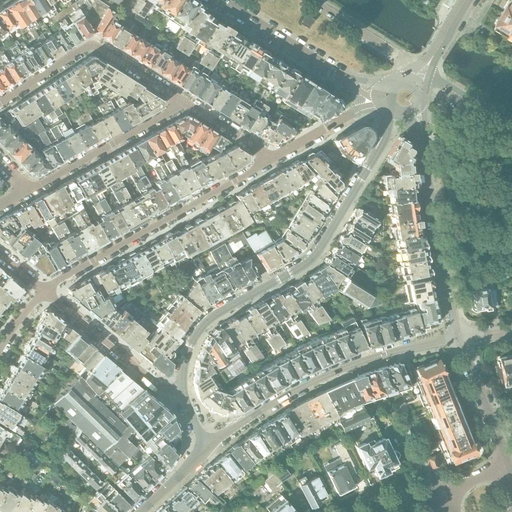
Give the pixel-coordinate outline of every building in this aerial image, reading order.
[(32,18),(38,14),(31,4),(28,0),(16,0),(15,1),(38,36),(42,34),(38,29),(35,25),(36,24),(32,18)] [(28,0),(31,4),(38,14),(43,11),(54,27),(58,24),(57,22),(46,4),(42,0),(28,0)] [(50,3),(53,1),(52,0),(42,0),(46,4),(57,22),(65,17),(61,11),(57,14),(50,3)] [(64,9),(61,11),(65,17),(67,15),(72,12),(64,0),(52,0),(53,1),(54,0),(58,0),(60,2),(59,2),(61,4),(64,9)] [(75,10),(80,7),(76,1),(74,2),(72,4),(68,0),(64,0),(72,12),(75,10)] [(89,6),(85,0),(77,0),(76,1),(80,7),(75,10),(90,33),(92,32),(107,7),(108,6),(98,0),(94,0),(91,4),(89,6)] [(111,0),(111,1),(108,6),(107,7),(111,10),(112,9),(113,9),(116,4),(118,5),(120,0),(111,0)] [(132,21),(136,14),(144,0),(137,0),(134,4),(130,11),(128,16),(133,19),(132,20),(132,21)] [(156,10),(161,0),(144,0),(136,14),(142,18),(149,7),(155,10),(156,10)] [(169,18),(179,0),(161,0),(156,10),(169,18)] [(179,27),(180,28),(194,4),(195,3),(190,0),(179,0),(169,18),(168,19),(166,18),(161,24),(163,26),(175,34),(179,27)] [(511,19),(511,0),(509,0),(509,1),(507,2),(506,5),(505,7),(501,13),(511,19)] [(4,8),(17,28),(18,28),(21,33),(27,30),(32,37),(27,41),(28,43),(38,37),(41,42),(42,42),(38,36),(15,1),(4,8)] [(189,37),(191,35),(205,14),(205,13),(201,10),(203,8),(195,3),(194,4),(180,28),(185,31),(180,39),(174,48),(180,51),(189,37)] [(92,32),(99,36),(114,12),(111,10),(107,7),(92,32)] [(0,20),(8,34),(17,28),(4,8),(0,10),(0,20)] [(90,33),(75,10),(72,12),(67,15),(82,38),(90,33)] [(99,36),(109,42),(120,25),(114,21),(118,16),(118,15),(124,18),(125,16),(120,13),(115,10),(114,12),(99,36)] [(511,19),(501,13),(498,19),(496,20),(495,23),(495,25),(494,26),(495,26),(493,30),(505,37),(506,39),(508,41),(510,42),(511,42),(511,41),(511,19)] [(191,35),(189,37),(180,51),(191,59),(192,59),(194,56),(190,53),(189,54),(188,53),(195,42),(201,46),(215,23),(216,21),(205,14),(191,35)] [(72,45),(82,38),(67,15),(65,17),(57,22),(61,29),(72,45)] [(109,42),(118,48),(129,31),(124,27),(128,21),(129,19),(125,16),(124,18),(120,25),(109,42)] [(308,28),(313,21),(305,16),(300,24),(308,28)] [(0,39),(8,34),(0,20),(0,39)] [(200,64),(203,67),(214,50),(228,28),(223,25),(222,28),(215,23),(201,46),(206,49),(199,59),(194,56),(192,59),(193,60),(200,64)] [(118,48),(128,55),(139,37),(134,34),(138,27),(133,25),(129,31),(118,48)] [(225,59),(238,38),(231,33),(232,31),(228,28),(214,50),(203,67),(209,70),(218,56),(224,60),(225,59)] [(72,45),(61,29),(52,35),(62,51),(72,45)] [(155,35),(144,29),(139,37),(128,55),(138,61),(155,35)] [(62,51),(52,35),(45,40),(44,39),(45,38),(42,34),(38,36),(42,42),(52,58),(62,51)] [(138,61),(148,67),(158,49),(153,46),(158,37),(155,35),(138,61)] [(228,66),(233,69),(248,45),(245,43),(245,42),(244,42),(245,41),(245,39),(241,37),(240,37),(239,38),(238,38),(225,59),(230,62),(228,66)] [(23,77),(33,70),(17,46),(14,42),(9,45),(12,49),(11,50),(15,56),(12,59),(23,77)] [(42,64),(52,58),(42,42),(41,42),(32,48),(42,64)] [(158,73),(169,56),(163,52),(168,45),(164,42),(159,50),(158,49),(148,67),(158,73)] [(33,70),(42,64),(32,48),(31,46),(27,49),(22,43),(17,46),(33,70)] [(246,73),(261,50),(260,48),(256,46),(254,46),(250,43),(248,45),(233,69),(239,73),(241,69),(246,73)] [(256,81),(270,58),(266,56),(267,54),(267,52),(263,50),(262,51),(261,50),(246,73),(245,75),(256,81)] [(23,77),(12,59),(8,62),(0,51),(0,62),(13,83),(23,77)] [(169,80),(180,62),(169,56),(158,73),(169,80)] [(95,71),(98,73),(104,63),(94,57),(90,57),(80,64),(87,75),(95,71)] [(264,104),(272,91),(286,68),(282,66),(282,65),(281,65),(282,64),(281,63),(281,62),(278,60),(278,61),(276,60),(275,61),(270,58),(248,94),(251,97),(252,97),(258,89),(256,87),(258,83),(269,90),(267,92),(265,90),(258,101),(262,103),(264,104)] [(169,80),(177,86),(193,60),(192,59),(191,59),(187,64),(181,60),(180,62),(169,80)] [(187,92),(200,72),(196,70),(200,64),(193,60),(177,86),(187,92)] [(0,83),(4,89),(13,83),(0,62),(0,83)] [(100,83),(103,85),(113,69),(104,63),(98,73),(93,79),(97,81),(92,84),(93,87),(95,89),(95,90),(100,87),(100,83)] [(92,95),(97,93),(95,90),(95,89),(93,87),(89,89),(86,83),(90,81),(87,75),(80,64),(69,71),(81,89),(85,97),(91,94),(92,95)] [(187,92),(197,98),(208,80),(205,77),(209,70),(203,67),(200,72),(187,92)] [(272,91),(282,98),(297,75),(296,75),(297,73),(297,71),(293,69),(291,70),(290,71),(290,70),(290,71),(286,68),(272,91)] [(108,93),(113,91),(123,75),(113,69),(103,85),(107,87),(97,92),(96,89),(95,90),(97,93),(100,98),(108,93)] [(77,92),(81,89),(69,71),(60,77),(72,95),(73,95),(74,96),(73,97),(79,107),(84,104),(77,92)] [(197,98),(207,104),(218,85),(214,83),(219,76),(213,72),(208,80),(197,98)] [(123,97),(126,94),(133,82),(123,75),(113,91),(108,93),(100,98),(102,103),(109,100),(113,98),(115,97),(119,95),(123,97)] [(294,109),(310,83),(304,79),(298,76),(298,75),(297,75),(282,98),(281,101),(294,109)] [(73,95),(72,95),(60,77),(49,84),(61,102),(66,99),(73,111),(78,108),(79,107),(73,97),(74,96),(73,95)] [(216,110),(228,91),(224,89),(228,82),(223,79),(218,85),(207,104),(216,110)] [(133,98),(136,95),(141,87),(133,82),(126,94),(133,98)] [(307,118),(309,114),(324,92),(324,91),(317,87),(317,88),(311,84),(311,83),(310,83),(294,109),(307,118)] [(57,105),(61,102),(49,84),(39,90),(51,109),(53,108),(54,109),(52,110),(58,120),(60,119),(64,117),(57,105)] [(216,110),(225,116),(237,98),(233,95),(237,88),(232,84),(228,91),(216,110)] [(140,102),(147,114),(161,106),(162,106),(162,99),(141,87),(136,95),(137,97),(140,102)] [(53,108),(51,109),(39,90),(29,97),(39,113),(41,115),(45,112),(53,123),(54,123),(58,120),(52,110),(54,109),(53,108)] [(235,122),(247,102),(248,102),(244,99),(246,96),(250,99),(251,97),(248,94),(241,90),(237,98),(225,116),(235,122)] [(314,117),(335,100),(335,99),(335,98),(330,95),(330,96),(324,92),(309,114),(314,117)] [(38,135),(44,132),(45,131),(35,116),(39,113),(29,97),(18,104),(38,135)] [(139,119),(132,106),(129,102),(125,104),(121,98),(117,100),(115,97),(113,98),(118,107),(128,125),(139,119)] [(335,100),(314,117),(317,122),(340,109),(340,108),(342,107),(343,104),(340,99),(337,98),(335,100)] [(235,122),(245,128),(262,103),(258,101),(256,99),(252,105),(247,102),(235,122)] [(118,131),(128,125),(118,107),(115,110),(109,100),(102,103),(118,131)] [(139,119),(147,114),(140,102),(132,106),(139,119)] [(108,136),(118,131),(102,103),(97,106),(103,116),(99,119),(108,136)] [(263,124),(266,118),(267,117),(263,114),(268,107),(264,104),(262,103),(245,128),(249,131),(250,131),(256,135),(263,124)] [(33,137),(38,135),(18,104),(10,109),(10,110),(14,117),(17,121),(20,126),(24,123),(33,137)] [(85,149),(97,142),(80,112),(78,108),(73,111),(73,112),(75,114),(73,116),(78,125),(73,129),(85,149)] [(108,136),(99,119),(98,117),(92,120),(85,109),(80,112),(97,142),(108,136)] [(0,131),(7,124),(14,117),(10,110),(3,114),(5,116),(1,121),(0,119),(0,131)] [(266,118),(263,124),(283,138),(285,139),(287,135),(290,137),(290,136),(292,136),(295,132),(294,129),(296,126),(297,125),(280,114),(274,124),(271,122),(266,118)] [(182,135),(186,138),(197,121),(188,116),(185,116),(184,116),(172,123),(180,136),(182,135)] [(72,156),(85,149),(73,129),(67,132),(60,119),(58,120),(54,123),(55,125),(72,156)] [(0,131),(0,145),(0,146),(20,126),(17,121),(10,127),(7,124),(0,131)] [(194,148),(207,128),(197,121),(186,138),(185,139),(191,143),(189,145),(194,148)] [(182,139),(180,136),(172,123),(163,128),(178,155),(181,154),(183,152),(180,147),(177,142),(180,140),(182,139)] [(281,141),(283,138),(263,124),(256,135),(259,137),(260,138),(272,145),(276,144),(279,140),(281,141)] [(72,156),(55,125),(49,129),(55,139),(50,142),(61,162),(72,156)] [(9,154),(23,140),(20,136),(24,132),(20,126),(0,146),(9,154)] [(341,154),(368,129),(368,128),(365,126),(363,126),(360,126),(358,127),(332,141),(333,142),(338,151),(339,151),(341,154)] [(178,155),(163,128),(154,133),(164,150),(168,147),(174,157),(178,155)] [(205,154),(210,146),(217,134),(207,128),(194,148),(205,154)] [(368,129),(341,154),(341,155),(344,157),(355,164),(369,139),(370,138),(370,135),(370,133),(370,130),(368,129)] [(61,162),(50,142),(44,132),(38,135),(45,147),(40,150),(44,156),(50,168),(61,162)] [(159,153),(164,150),(154,133),(144,139),(159,166),(164,163),(165,162),(164,163),(159,153)] [(217,134),(210,146),(218,151),(225,139),(217,134)] [(389,175),(413,173),(412,163),(411,162),(409,162),(412,157),(408,154),(410,149),(405,146),(408,142),(406,141),(407,140),(407,138),(403,135),(401,136),(400,138),(399,137),(386,158),(394,164),(395,174),(390,174),(389,175)] [(17,163),(38,142),(32,137),(29,139),(26,143),(23,140),(9,154),(17,163)] [(147,159),(153,169),(159,166),(144,139),(133,145),(142,162),(147,159)] [(17,163),(25,171),(36,160),(40,156),(36,153),(40,147),(38,143),(38,142),(17,163)] [(137,164),(142,162),(133,145),(123,151),(134,170),(134,172),(138,179),(144,176),(137,164)] [(223,152),(233,169),(247,161),(247,154),(247,153),(234,145),(223,152)] [(134,172),(134,170),(123,151),(113,157),(123,176),(127,182),(132,179),(133,181),(138,179),(134,172)] [(317,178),(329,166),(327,164),(330,161),(320,151),(319,151),(314,154),(311,153),(307,155),(307,156),(304,159),(304,160),(301,162),(317,178)] [(233,169),(223,152),(212,158),(222,175),(233,169)] [(329,166),(317,178),(334,195),(334,194),(334,193),(333,193),(335,190),(336,190),(339,189),(342,185),(341,182),(340,181),(337,176),(338,175),(333,170),(334,168),(334,169),(336,168),(339,165),(336,163),(339,159),(331,152),(327,155),(328,157),(334,162),(329,166)] [(181,154),(178,155),(174,157),(175,157),(180,166),(181,168),(176,171),(188,192),(190,193),(194,191),(194,188),(199,185),(186,161),(181,154)] [(222,175),(212,158),(210,155),(200,161),(209,179),(213,177),(215,179),(222,175)] [(50,168),(44,156),(42,158),(40,156),(36,160),(43,172),(50,168)] [(209,182),(209,179),(200,161),(198,159),(197,158),(195,156),(186,161),(199,185),(202,183),(204,185),(205,185),(209,183),(209,182)] [(114,181),(114,182),(119,190),(120,189),(124,186),(119,178),(123,176),(113,157),(103,162),(114,181)] [(36,176),(43,172),(36,160),(25,171),(30,175),(30,176),(36,176)] [(188,192),(176,171),(170,160),(165,162),(164,163),(159,166),(161,168),(165,166),(170,174),(165,177),(177,198),(179,199),(183,197),(184,194),(187,192),(188,192)] [(317,178),(301,162),(301,161),(300,162),(297,164),(296,162),(290,165),(300,182),(307,178),(312,183),(317,178)] [(114,182),(114,181),(103,162),(93,168),(103,187),(108,184),(112,193),(117,190),(118,190),(119,190),(114,182)] [(302,186),(290,165),(279,171),(291,192),(302,186)] [(173,200),(177,198),(165,177),(161,168),(159,166),(153,169),(159,180),(155,183),(158,187),(167,204),(168,205),(172,203),(173,200)] [(99,189),(103,187),(93,168),(83,173),(98,201),(103,199),(104,198),(99,189)] [(291,192),(279,171),(268,177),(280,198),(291,192)] [(98,201),(83,173),(73,179),(83,196),(84,198),(88,195),(92,204),(97,201),(98,201)] [(385,189),(415,186),(413,173),(389,175),(381,176),(382,178),(384,177),(385,189)] [(166,204),(167,204),(158,187),(153,190),(144,176),(138,179),(143,187),(140,189),(141,191),(144,189),(157,212),(164,208),(164,207),(165,204),(166,204)] [(268,205),(280,198),(268,177),(257,184),(268,205)] [(334,195),(317,178),(312,183),(317,188),(313,192),(329,202),(330,201),(332,201),(334,197),(334,195)] [(78,212),(83,210),(84,210),(78,199),(83,196),(73,179),(72,179),(62,185),(72,202),(78,212)] [(157,212),(144,189),(141,191),(140,189),(143,187),(138,179),(133,181),(133,182),(141,197),(136,200),(146,217),(157,212)] [(136,223),(146,217),(136,200),(132,202),(124,189),(129,187),(128,184),(124,186),(120,189),(119,190),(118,190),(117,190),(122,199),(123,200),(136,223)] [(271,209),(268,205),(257,184),(246,190),(258,211),(262,208),(264,212),(271,209)] [(72,202),(62,185),(51,191),(62,210),(68,207),(67,205),(72,202)] [(415,186),(385,189),(385,196),(390,196),(391,203),(413,201),(412,192),(415,192),(416,192),(415,186)] [(126,229),(136,223),(123,200),(122,199),(117,190),(112,193),(120,208),(116,211),(126,229)] [(258,211),(246,190),(235,196),(237,200),(238,200),(247,217),(258,211)] [(56,213),(62,210),(51,191),(41,197),(51,214),(55,212),(56,213)] [(328,204),(329,202),(313,192),(311,191),(305,201),(323,211),(324,210),(326,211),(329,206),(327,205),(328,204)] [(51,214),(41,197),(31,202),(40,220),(45,217),(51,228),(56,224),(51,214)] [(126,229),(116,211),(111,214),(103,199),(98,201),(97,201),(116,235),(126,229)] [(249,220),(247,217),(238,200),(237,200),(234,202),(232,201),(231,200),(226,203),(227,203),(227,206),(238,226),(249,220)] [(406,222),(416,221),(415,211),(416,210),(418,208),(417,200),(413,201),(391,203),(393,213),(388,213),(389,218),(394,218),(394,223),(405,221),(406,222)] [(106,240),(116,235),(97,201),(92,204),(91,205),(98,216),(93,218),(95,222),(106,240)] [(323,211),(305,201),(299,210),(318,221),(318,220),(319,220),(321,220),(323,217),(322,215),(322,214),(322,213),(323,211)] [(31,202),(20,208),(29,224),(32,228),(42,223),(40,220),(31,202)] [(227,232),(238,226),(227,206),(223,208),(221,207),(221,206),(216,209),(216,212),(227,232)] [(29,224),(20,208),(10,214),(17,227),(19,229),(23,226),(22,223),(23,222),(25,226),(29,224)] [(353,220),(374,233),(377,228),(378,224),(376,222),(377,219),(359,208),(358,209),(357,208),(355,209),(353,213),(354,215),(355,216),(354,216),(355,217),(353,220)] [(106,240),(95,222),(91,225),(83,210),(78,212),(76,213),(81,222),(82,224),(95,246),(106,240)] [(315,226),(318,221),(299,210),(294,219),(314,232),(316,228),(315,226)] [(227,232),(216,212),(212,214),(210,213),(210,212),(205,215),(205,218),(204,219),(216,238),(227,232)] [(95,246),(82,224),(81,222),(76,213),(71,216),(80,231),(75,234),(85,252),(92,248),(95,246)] [(10,231),(17,227),(10,214),(3,218),(10,231)] [(14,234),(10,231),(3,218),(0,219),(0,238),(6,244),(14,234)] [(205,245),(216,238),(204,219),(202,220),(199,219),(199,218),(194,221),(194,224),(194,225),(205,245)] [(314,232),(294,219),(288,229),(306,241),(308,242),(311,237),(309,236),(311,232),(311,233),(312,232),(314,232)] [(371,238),(374,233),(353,220),(350,224),(348,224),(346,224),(344,228),(345,230),(344,230),(346,231),(364,242),(367,236),(371,238)] [(396,232),(397,239),(423,234),(421,227),(419,225),(418,220),(416,221),(406,222),(405,221),(394,223),(395,227),(391,228),(392,232),(396,232)] [(75,258),(85,252),(75,234),(70,237),(62,221),(56,224),(61,233),(62,235),(75,258)] [(62,235),(61,233),(56,224),(51,228),(59,243),(55,245),(65,263),(75,258),(62,235)] [(205,245),(194,225),(191,226),(189,225),(188,224),(183,227),(184,228),(184,230),(195,250),(205,245)] [(6,244),(16,253),(32,234),(22,226),(19,229),(14,234),(6,244)] [(305,242),(306,241),(288,229),(281,239),(298,251),(299,250),(299,251),(299,250),(301,250),(304,248),(304,247),(304,245),(305,242)] [(195,250),(184,230),(180,232),(178,231),(177,230),(171,234),(183,255),(184,256),(195,250)] [(265,272),(283,262),(272,244),(264,230),(255,235),(254,233),(249,235),(246,230),(240,231),(247,245),(248,244),(254,254),(253,255),(263,272),(264,272),(265,271),(265,272)] [(243,248),(247,245),(240,231),(208,250),(229,289),(230,291),(242,284),(243,284),(258,276),(257,276),(263,272),(253,255),(237,264),(232,256),(230,257),(230,255),(243,248)] [(367,244),(364,242),(346,231),(345,231),(346,232),(343,235),(342,235),(340,236),(337,240),(338,242),(357,253),(361,247),(364,249),(367,244)] [(183,255),(171,234),(171,233),(169,233),(164,235),(164,237),(164,238),(161,240),(173,261),(183,255)] [(35,248),(40,243),(41,241),(32,234),(16,253),(25,260),(31,253),(35,248)] [(425,248),(423,234),(397,239),(396,239),(398,253),(425,248)] [(299,251),(298,251),(281,239),(272,244),(283,262),(290,258),(299,251)] [(173,261),(161,240),(157,242),(157,241),(155,241),(150,243),(150,245),(150,246),(162,267),(169,263),(171,266),(174,264),(173,261)] [(40,244),(51,263),(54,269),(65,263),(55,245),(53,242),(47,245),(45,241),(40,244)] [(361,255),(357,253),(338,242),(339,243),(337,247),(336,246),(333,247),(331,251),(331,253),(354,267),(357,261),(361,255)] [(51,263),(40,244),(40,243),(35,248),(37,249),(36,249),(38,252),(33,255),(31,253),(25,260),(42,274),(46,274),(51,271),(50,270),(49,270),(47,265),(51,263)] [(151,273),(162,267),(150,246),(146,248),(146,247),(144,247),(139,249),(140,249),(139,251),(151,273)] [(427,261),(425,248),(398,253),(401,266),(424,261),(427,261)] [(140,279),(151,273),(139,252),(136,254),(135,253),(133,253),(129,255),(128,257),(128,258),(140,279)] [(370,276),(354,267),(331,253),(332,254),(329,257),(329,258),(328,257),(328,258),(326,258),(324,261),(324,264),(325,264),(324,264),(345,278),(346,277),(350,272),(367,282),(370,276)] [(213,300),(218,298),(204,273),(205,273),(197,257),(192,260),(197,269),(198,268),(201,273),(198,274),(199,276),(193,280),(194,281),(188,288),(207,304),(213,301),(213,300)] [(130,285),(140,279),(128,258),(125,260),(125,259),(124,260),(122,259),(118,261),(117,264),(130,285)] [(403,280),(407,279),(428,274),(430,274),(429,269),(426,269),(424,261),(401,266),(403,280)] [(119,291),(130,285),(117,264),(114,266),(114,265),(114,266),(111,265),(107,267),(107,268),(106,270),(119,291)] [(316,270),(314,272),(330,295),(337,290),(364,307),(379,302),(378,299),(377,297),(346,277),(345,278),(324,264),(316,270)] [(230,291),(229,289),(217,266),(205,273),(204,273),(218,298),(223,295),(230,291)] [(0,288),(12,298),(14,300),(16,298),(19,298),(24,293),(24,292),(23,290),(9,277),(0,270),(0,288)] [(119,291),(106,270),(103,272),(102,270),(96,274),(103,287),(114,306),(121,302),(115,293),(119,291)] [(330,295),(314,272),(306,277),(321,298),(323,300),(330,295)] [(68,295),(76,302),(103,287),(96,274),(89,277),(68,289),(67,295),(68,295)] [(408,284),(429,280),(428,274),(407,279),(408,284)] [(317,301),(321,298),(306,277),(301,281),(298,283),(324,321),(329,319),(317,301)] [(415,302),(432,298),(431,296),(429,287),(431,287),(432,285),(431,281),(429,280),(408,284),(410,297),(400,300),(400,301),(397,301),(398,304),(400,303),(400,304),(411,302),(415,302)] [(324,321),(298,283),(292,287),(290,286),(284,289),(299,310),(300,312),(305,309),(316,324),(324,321)] [(207,304),(188,288),(183,284),(176,293),(177,294),(178,293),(198,311),(203,305),(207,304)] [(76,302),(95,318),(114,306),(103,287),(76,302)] [(12,298),(0,288),(0,304),(2,306),(3,307),(5,307),(12,298)] [(294,314),(299,310),(284,289),(277,293),(274,295),(301,335),(310,331),(308,328),(305,329),(298,319),(295,322),(293,318),(296,316),(294,314)] [(497,306),(494,290),(487,291),(486,289),(471,292),(468,292),(470,310),(484,308),(484,311),(490,310),(489,307),(497,306)] [(198,311),(178,293),(177,294),(174,297),(177,300),(172,305),(190,320),(195,314),(195,315),(198,311)] [(295,338),(301,335),(274,295),(262,301),(277,322),(277,323),(282,320),(284,322),(287,320),(290,325),(287,327),(294,336),(295,338)] [(408,313),(402,315),(410,335),(423,331),(422,328),(427,327),(426,324),(440,321),(439,316),(435,297),(432,298),(415,302),(417,309),(419,308),(420,311),(415,312),(413,308),(407,310),(408,313)] [(272,326),(277,322),(262,301),(251,308),(278,346),(284,343),(272,326)] [(106,327),(115,334),(129,317),(136,309),(130,303),(121,308),(119,311),(106,327)] [(190,320),(172,305),(167,312),(164,310),(161,314),(179,330),(182,332),(182,331),(185,327),(184,327),(190,320)] [(95,318),(106,327),(119,311),(114,307),(114,306),(95,318)] [(179,330),(161,314),(153,307),(151,309),(163,319),(160,322),(159,321),(155,326),(157,327),(175,342),(178,339),(177,338),(182,332),(179,330)] [(278,346),(251,308),(251,307),(239,314),(254,335),(255,336),(260,332),(262,335),(265,333),(268,337),(265,340),(272,349),(278,346)] [(120,339),(135,351),(144,340),(145,339),(142,336),(146,331),(144,329),(151,321),(136,309),(129,317),(134,322),(120,339)] [(361,317),(358,309),(351,312),(355,320),(361,317)] [(62,332),(66,326),(49,311),(44,311),(37,321),(39,322),(38,323),(57,335),(59,336),(62,332)] [(249,338),(254,335),(239,314),(233,318),(233,317),(229,320),(256,360),(262,356),(249,338)] [(410,335),(402,315),(396,317),(395,314),(389,316),(390,318),(390,319),(397,339),(410,335)] [(358,351),(365,348),(358,325),(356,326),(351,315),(338,321),(341,328),(351,353),(353,352),(358,350),(358,351)] [(115,334),(120,339),(134,322),(129,317),(115,334)] [(379,344),(392,340),(386,320),(386,319),(377,321),(377,318),(371,320),(379,344)] [(397,339),(390,319),(390,318),(386,319),(386,320),(392,340),(397,339)] [(256,360),(229,320),(228,320),(219,325),(218,327),(236,353),(241,349),(240,347),(243,345),(246,349),(243,352),(250,363),(256,360)] [(367,347),(379,344),(371,320),(360,323),(360,324),(358,325),(365,348),(367,347)] [(57,335),(38,323),(35,327),(35,328),(36,330),(34,333),(53,345),(53,344),(52,343),(57,335)] [(62,338),(69,342),(76,334),(67,326),(66,326),(62,332),(65,333),(62,338)] [(157,327),(145,341),(168,360),(172,355),(172,354),(172,352),(170,350),(176,343),(175,342),(157,327)] [(245,365),(236,353),(218,327),(217,329),(215,329),(210,334),(211,335),(210,336),(226,360),(223,361),(226,364),(217,370),(219,373),(218,373),(223,381),(243,367),(245,365)] [(351,353),(341,328),(329,333),(339,358),(344,356),(351,353)] [(53,345),(34,333),(35,334),(32,337),(30,338),(27,343),(46,355),(53,345)] [(339,358),(329,333),(317,338),(328,362),(329,362),(338,358),(339,358)] [(65,357),(68,359),(85,341),(76,334),(69,342),(62,349),(68,354),(65,357)] [(214,367),(215,367),(223,361),(226,360),(210,336),(209,336),(209,335),(201,347),(201,348),(211,363),(214,367)] [(328,362),(317,338),(306,343),(317,367),(322,365),(328,362)] [(144,340),(135,351),(162,374),(163,375),(165,375),(167,374),(168,373),(169,371),(170,362),(168,360),(145,341),(144,340)] [(75,360),(79,363),(93,348),(85,341),(68,359),(64,364),(68,368),(75,360)] [(46,355),(27,343),(23,349),(24,351),(22,354),(40,365),(46,355)] [(305,373),(317,367),(306,343),(294,349),(294,350),(305,373)] [(93,348),(79,363),(84,368),(98,352),(93,348)] [(194,369),(193,382),(211,369),(208,365),(211,363),(201,348),(196,359),(194,369)] [(298,376),(305,373),(294,350),(283,356),(295,378),(298,376)] [(129,452),(138,444),(141,440),(121,417),(118,414),(127,405),(126,403),(142,389),(132,381),(133,381),(131,380),(113,365),(107,359),(106,359),(98,352),(84,368),(79,374),(78,375),(51,403),(54,405),(58,410),(76,427),(88,438),(95,446),(103,453),(110,460),(116,466),(129,452)] [(43,368),(40,365),(22,354),(22,355),(21,355),(17,362),(18,363),(16,367),(36,379),(39,381),(46,370),(43,368)] [(284,384),(295,378),(283,356),(272,361),(284,384)] [(504,388),(511,386),(511,361),(511,358),(507,359),(507,357),(498,358),(499,362),(497,362),(498,368),(500,368),(502,378),(500,378),(500,379),(501,384),(503,384),(504,388)] [(424,395),(446,386),(445,383),(448,382),(445,376),(443,377),(441,373),(443,372),(438,360),(436,361),(436,359),(428,362),(429,364),(423,366),(423,365),(415,368),(416,369),(414,370),(424,395)] [(284,384),(272,361),(272,362),(259,369),(272,390),(282,385),(284,384)] [(386,367),(395,391),(407,387),(404,378),(410,376),(406,366),(406,365),(401,368),(399,364),(386,367)] [(30,390),(36,379),(16,367),(16,366),(15,367),(13,366),(10,371),(12,373),(9,377),(30,390)] [(55,374),(58,368),(54,366),(50,372),(55,374)] [(63,375),(68,369),(64,366),(59,371),(63,375)] [(197,399),(213,388),(219,384),(217,382),(215,384),(211,378),(218,373),(219,373),(217,370),(215,367),(214,367),(211,369),(193,382),(196,396),(197,399)] [(382,395),(395,391),(386,367),(385,367),(377,370),(373,371),(382,395)] [(271,391),(272,390),(259,369),(248,376),(261,397),(271,391)] [(382,395),(373,371),(370,372),(362,375),(370,399),(382,395)] [(359,402),(370,399),(362,375),(349,380),(359,402)] [(261,397),(248,376),(247,376),(237,383),(251,404),(257,400),(261,397)] [(25,397),(30,390),(9,377),(2,388),(22,401),(33,408),(36,404),(25,397)] [(359,402),(349,380),(346,381),(341,383),(339,384),(356,424),(366,419),(365,416),(359,402)] [(240,411),(251,404),(237,383),(226,390),(227,393),(239,411),(240,411)] [(332,387),(331,388),(348,428),(353,426),(356,424),(339,384),(337,385),(331,387),(332,387)] [(429,406),(451,397),(450,395),(452,394),(450,387),(447,388),(446,386),(424,395),(429,406)] [(22,401),(2,388),(0,391),(0,401),(16,412),(22,401)] [(239,411),(227,393),(213,388),(197,399),(202,404),(206,408),(222,414),(222,413),(232,414),(239,411)] [(348,428),(331,388),(323,391),(334,416),(335,416),(337,420),(336,421),(340,428),(341,431),(343,431),(343,430),(348,428)] [(143,390),(142,389),(126,403),(127,405),(118,414),(121,417),(131,409),(147,427),(155,420),(160,428),(143,442),(167,469),(177,453),(178,446),(179,445),(179,439),(179,438),(179,431),(178,430),(179,430),(178,428),(172,415),(168,411),(168,410),(143,389),(143,390)] [(325,421),(334,416),(323,391),(314,395),(313,396),(325,421)] [(325,421),(313,396),(303,401),(316,426),(325,421)] [(429,406),(433,418),(456,409),(455,406),(457,405),(454,399),(452,400),(451,397),(429,406)] [(0,423),(10,429),(21,436),(24,432),(16,427),(15,427),(12,425),(14,422),(18,425),(23,417),(24,417),(16,412),(0,401),(0,423)] [(316,426),(303,401),(293,407),(306,431),(316,426)] [(297,436),(306,431),(293,407),(283,412),(295,432),(297,436)] [(438,429),(460,420),(459,418),(462,417),(459,410),(457,411),(456,409),(433,418),(438,429)] [(291,435),(295,432),(283,412),(274,418),(273,418),(284,437),(290,433),(291,435)] [(348,428),(343,430),(343,431),(346,438),(350,436),(354,445),(360,458),(362,457),(364,457),(363,455),(368,452),(365,445),(382,437),(372,415),(365,416),(366,419),(356,424),(353,426),(348,428)] [(284,437),(273,418),(264,424),(276,443),(284,437)] [(438,429),(442,441),(465,432),(464,429),(466,428),(463,422),(461,423),(460,420),(438,429)] [(9,430),(10,429),(0,423),(0,442),(1,443),(3,445),(7,440),(15,445),(20,437),(9,430)] [(267,449),(276,443),(264,424),(263,425),(255,430),(255,431),(267,449)] [(80,446),(88,438),(76,427),(71,437),(73,437),(73,439),(80,446)] [(345,438),(341,431),(340,428),(335,430),(340,441),(345,438)] [(258,454),(267,449),(255,431),(245,437),(257,453),(258,454)] [(442,441),(447,452),(471,443),(470,441),(470,440),(471,440),(468,433),(466,434),(465,432),(442,441)] [(248,460),(257,453),(245,437),(236,444),(248,460)] [(363,455),(364,457),(362,457),(365,465),(363,466),(365,468),(366,467),(368,472),(372,470),(375,476),(377,475),(380,476),(383,474),(384,472),(389,470),(393,468),(396,467),(393,459),(396,457),(397,454),(396,451),(392,450),(389,452),(382,437),(365,445),(368,452),(363,455)] [(82,453),(85,456),(95,446),(88,438),(80,446),(85,450),(82,453)] [(141,440),(138,444),(141,447),(147,455),(163,473),(167,469),(143,442),(141,440)] [(353,483),(349,476),(355,473),(352,466),(353,466),(341,442),(333,446),(341,462),(342,463),(326,471),(336,492),(336,493),(347,488),(348,491),(355,488),(353,484),(353,483)] [(471,443),(447,452),(449,457),(447,458),(449,464),(453,462),(454,464),(461,460),(461,459),(466,457),(467,458),(474,455),(474,454),(475,453),(473,447),(471,443)] [(69,465),(76,458),(67,450),(70,447),(68,444),(61,457),(61,458),(65,461),(69,465)] [(132,455),(141,447),(138,444),(129,452),(132,455)] [(248,460),(236,444),(227,451),(240,467),(248,460)] [(91,456),(96,460),(103,453),(95,446),(85,456),(88,459),(91,456)] [(214,461),(230,480),(231,480),(240,473),(241,470),(237,466),(237,467),(225,452),(214,461)] [(97,467),(100,470),(110,460),(103,453),(96,460),(100,464),(97,467)] [(153,482),(163,473),(147,455),(137,464),(153,482)] [(439,467),(434,455),(426,458),(431,470),(439,467)] [(39,467),(42,461),(36,457),(32,462),(39,467)] [(85,466),(76,458),(69,465),(78,473),(85,466)] [(110,460),(100,470),(102,473),(105,470),(109,474),(110,473),(117,467),(116,466),(110,460)] [(270,468),(276,464),(274,460),(267,464),(270,468)] [(228,479),(230,480),(214,461),(196,477),(212,493),(228,479)] [(153,482),(137,464),(130,471),(128,470),(126,472),(125,472),(143,492),(149,486),(153,482)] [(94,475),(85,466),(78,473),(87,482),(94,475)] [(273,473),(281,482),(291,476),(283,466),(273,473)] [(35,481),(40,475),(36,472),(31,478),(35,481)] [(133,501),(143,492),(125,472),(114,483),(119,488),(133,501)] [(116,479),(110,473),(109,474),(107,476),(112,482),(113,482),(116,479)] [(281,482),(273,473),(263,482),(265,484),(263,485),(269,492),(271,490),(271,491),(281,482)] [(93,488),(95,490),(102,483),(94,475),(87,482),(93,488)] [(326,498),(322,490),(322,488),(325,486),(320,477),(318,478),(317,476),(306,481),(304,476),(297,480),(310,506),(312,505),(326,498)] [(212,493),(196,477),(195,477),(185,487),(184,486),(198,499),(201,502),(205,497),(210,502),(215,497),(211,494),(212,493)] [(0,511),(6,511),(20,493),(10,485),(9,486),(0,498),(0,511)] [(0,498),(9,486),(8,486),(6,489),(3,486),(1,488),(0,486),(0,498)] [(30,492),(24,487),(20,493),(6,511),(22,511),(35,495),(39,489),(35,486),(30,492)] [(187,509),(198,499),(184,486),(174,495),(174,496),(187,509)] [(102,495),(98,491),(97,492),(117,511),(121,511),(129,505),(117,493),(110,487),(102,495)] [(117,511),(97,492),(86,503),(87,505),(94,511),(117,511)] [(54,511),(58,507),(62,502),(56,498),(51,494),(49,498),(38,511),(54,511)] [(294,511),(284,500),(279,494),(264,507),(267,511),(294,511)] [(41,499),(35,495),(22,511),(38,511),(49,498),(45,495),(41,499)] [(184,511),(187,509),(174,496),(164,505),(171,511),(184,511)]
